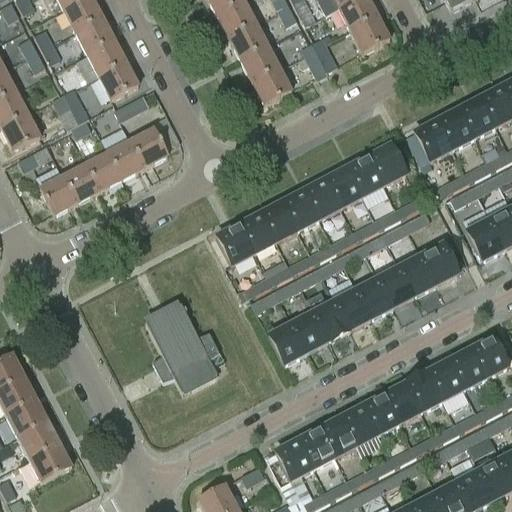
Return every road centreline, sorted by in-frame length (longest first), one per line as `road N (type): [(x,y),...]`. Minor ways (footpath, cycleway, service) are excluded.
road 1 (residential): [(152,488),(511,297)]
road 2 (residential): [(152,488),(36,269)]
road 3 (residential): [(216,177),(429,64)]
road 4 (residential): [(36,269),(216,177)]
road 5 (residential): [(216,177),(127,0)]
